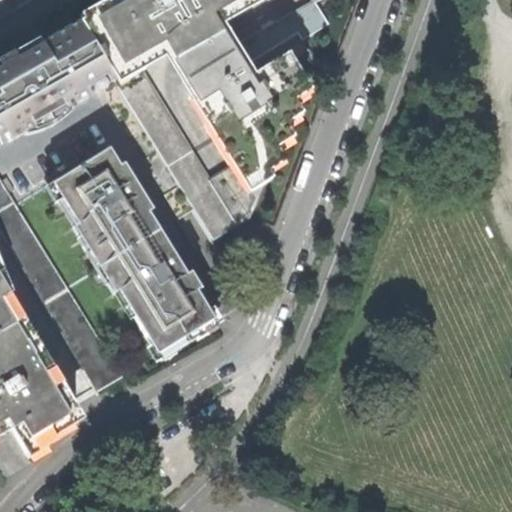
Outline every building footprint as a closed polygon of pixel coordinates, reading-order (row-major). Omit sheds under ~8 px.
[(215,20),(250,0),(118,0),(79,23),(79,24),(107,68),(213,240),(237,226),(137,64),(170,46),(176,59),(173,61),(252,191),(269,180),(262,167),(279,157),(271,144),(288,133),(279,120),(296,109),(288,96),(305,86),(286,55),(267,67),(270,72),(255,81),(251,74),(246,66),(297,34),(302,42),(328,26),(314,2),(235,47),(226,32),(223,33),(215,20)] [(81,83),(107,68),(79,24),(53,38),(54,41),(30,54),(28,52),(21,52),(16,55),(14,59),(13,63),(0,69),(0,128),(0,129),(4,136),(31,122),(34,127),(63,110),(60,106),(86,91),(81,83)] [(89,97),(86,91),(60,106),(63,110),(89,97)] [(7,142),(34,127),(31,122),(4,136),(7,142)] [(51,183),(157,353),(213,318),(172,250),(162,253),(144,212),(147,210),(108,147),(51,183)] [(0,211),(15,203),(0,179),(0,211)] [(123,378),(15,203),(0,211),(0,231),(98,393),(123,378)] [(161,233),(147,210),(144,212),(162,253),(172,250),(161,233)] [(0,333),(17,324),(0,294),(0,333)] [(73,417),(17,324),(0,333),(0,411),(7,424),(12,432),(25,454),(44,442),(41,436),(73,417)]
